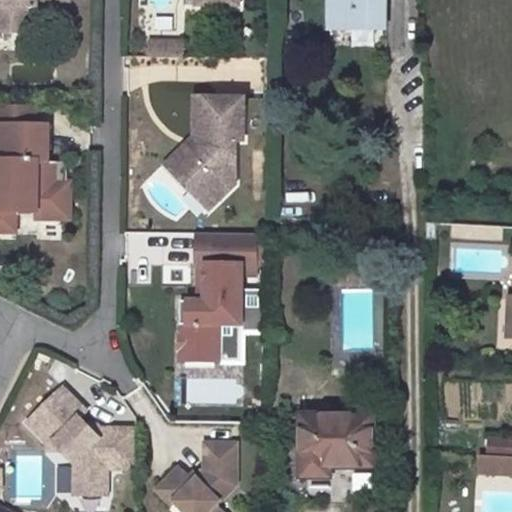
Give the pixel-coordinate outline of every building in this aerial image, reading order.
[(0,0),(0,5),(3,5),(2,32),(36,33),(37,0),(0,0)] [(328,0),(328,21),(353,22),(353,29),(374,30),(376,2),(370,1),(369,0),(328,0)] [(183,42),(148,42),(148,57),(182,57),(183,42)] [(242,99),(194,99),(193,139),(200,139),(200,150),(192,150),(169,172),(188,192),(197,183),(215,202),(233,184),(234,141),(241,142),(242,99)] [(17,105),(0,105),(0,228),(13,229),(14,211),(36,211),(36,219),(69,219),(70,182),(64,182),(57,182),(57,163),(48,163),(48,126),(35,125),(17,125),(17,105)] [(35,105),(17,105),(17,125),(35,125),(35,105)] [(193,139),(164,167),(169,172),(192,150),(200,150),(200,139),(193,139)] [(65,163),(57,163),(57,182),(64,182),(65,163)] [(197,183),(188,192),(206,210),(215,202),(197,183)] [(254,235),(193,234),(193,265),(195,265),(195,286),(197,289),(198,301),(177,301),(177,361),(218,362),(218,325),(239,326),(240,275),(254,276),(254,235)] [(63,387),(28,422),(51,446),(54,443),(75,464),(75,495),(107,495),(107,468),(135,468),(135,429),(91,428),(80,418),(87,412),(63,387)] [(369,469),(370,418),(278,417),(276,501),(299,502),(299,479),(325,479),(325,468),(369,469)] [(233,444),(201,444),(200,472),(189,483),(175,469),(152,491),(167,506),(171,503),(179,511),(218,511),(212,505),(233,486),(233,444)] [(490,458),(479,457),(477,474),(488,475),(490,458)] [(511,461),(490,458),(488,475),(510,477),(511,461)]
